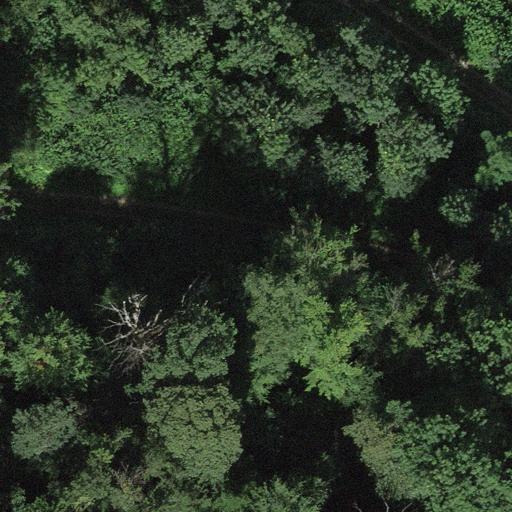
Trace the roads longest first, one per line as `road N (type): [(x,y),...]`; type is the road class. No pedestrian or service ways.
road 1 (track): [(0,196),(328,242),(511,315)]
road 2 (track): [(511,115),(340,0)]
